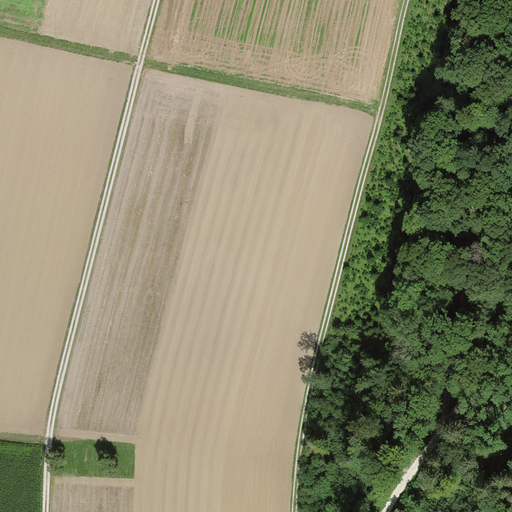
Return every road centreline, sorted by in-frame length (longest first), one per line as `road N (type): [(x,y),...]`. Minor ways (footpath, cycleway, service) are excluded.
road 1 (track): [(406,0),(306,409),(295,511)]
road 2 (track): [(46,511),(63,366),(155,0)]
road 3 (track): [(382,114),(0,33)]
road 4 (track): [(511,109),(477,187),(443,424)]
road 5 (track): [(511,330),(386,511)]
